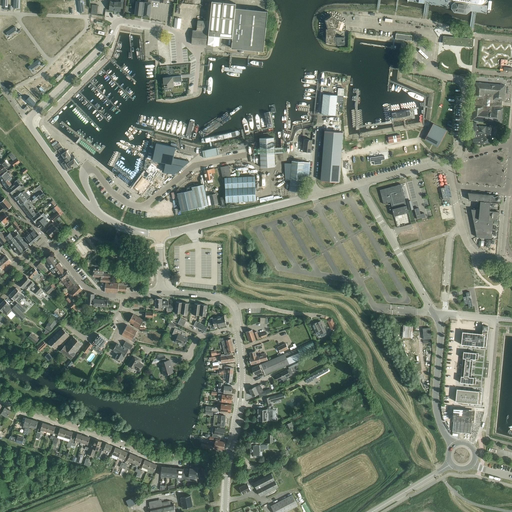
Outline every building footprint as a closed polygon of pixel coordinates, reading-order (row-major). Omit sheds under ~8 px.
[(152,2),(145,2),(137,1),(135,14),(141,15),(142,14),(143,15),(150,16),(152,2)] [(236,3),(212,1),(210,21),(209,31),(208,44),(212,45),(212,44),(215,45),(219,46),(220,37),(233,39),(236,8),(236,3)] [(110,2),(110,5),(109,10),(120,11),(121,8),(124,9),(125,2),(121,2),(121,3),(110,2)] [(468,4),(456,2),(452,5),(452,9),(454,13),(466,14),(470,12),(471,7),(468,4)] [(232,48),(264,51),(268,11),(236,8),(233,39),(232,48)] [(332,16),(326,20),(328,29),(326,29),(326,42),(332,42),(331,44),(344,45),(345,37),(335,37),(336,28),(338,20),(332,16)] [(210,21),(198,20),(197,30),(209,31),(210,21)] [(17,30),(15,26),(6,33),(8,36),(17,30)] [(192,44),(206,45),(207,31),(193,30),(192,44)] [(474,39),(443,36),(442,44),(473,47),(474,39)] [(41,63),(38,60),(28,67),(30,70),(41,63)] [(61,74),(55,79),(58,82),(63,76),(61,74)] [(163,77),(164,87),(174,86),(174,82),(182,81),(181,75),(163,77)] [(475,105),(473,105),(471,120),(502,123),(503,107),(502,107),(502,100),(504,100),(505,85),(475,82),(473,97),(476,98),(476,99),(475,100),(474,102),(475,104),(475,105)] [(340,99),(340,95),(337,95),(323,94),(322,113),(322,114),(327,114),(336,115),(337,99),(340,99)] [(32,106),(36,103),(30,96),(29,96),(30,97),(26,101),(26,100),(32,107),(32,106)] [(468,137),(473,137),(473,144),(484,145),(484,143),(490,143),(490,136),(490,134),(491,134),(491,127),(479,126),(479,127),(476,127),(477,123),(470,122),(469,130),(468,137)] [(426,138),(439,145),(446,131),(433,124),(426,138)] [(206,136),(201,138),(202,141),(202,142),(207,142),(210,141),(237,136),(239,135),(240,133),(240,131),(238,130),(235,130),(206,136)] [(343,132),(336,131),(325,131),(325,132),(321,180),(339,182),(343,132)] [(401,140),(400,134),(388,136),(389,143),(401,140)] [(260,138),(261,167),(275,166),(274,137),(260,138)] [(303,151),(311,152),(312,140),(304,139),(303,151)] [(55,145),(53,147),(56,151),(58,149),(61,154),(66,160),(62,163),(67,171),(68,170),(71,168),(73,167),(73,168),(75,167),(75,166),(78,164),(74,158),(73,159),(70,156),(67,150),(66,151),(63,147),(62,146),(59,142),(58,143),(55,145)] [(156,143),(153,160),(166,162),(164,171),(174,173),(190,161),(174,158),(176,147),(156,143)] [(2,146),(8,153),(10,152),(3,144),(2,146)] [(384,154),(370,156),(370,160),(374,160),(374,163),(382,162),(381,159),(385,158),(384,154)] [(289,190),(301,192),(303,177),(309,177),(310,162),(292,161),(289,190)] [(221,167),(223,177),(231,175),(228,165),(221,167)] [(211,169),(204,170),(206,180),(213,179),(212,173),(215,172),(214,168),(211,169)] [(142,177),(137,183),(134,187),(142,193),(157,173),(153,170),(145,179),(142,177)] [(3,183),(7,188),(12,184),(9,180),(11,178),(9,175),(11,173),(10,172),(8,173),(6,171),(3,174),(0,175),(0,177),(3,182),(3,183)] [(224,178),(226,197),(226,202),(256,200),(255,176),(231,177),(224,178)] [(16,183),(12,186),(8,189),(12,194),(16,191),(18,189),(19,191),(25,187),(23,185),(20,188),(17,184),(20,182),(18,179),(15,181),(16,183)] [(188,191),(177,193),(181,211),(199,207),(199,210),(205,209),(205,206),(208,205),(204,184),(187,188),(188,191)] [(401,184),(380,190),(383,204),(390,202),(394,216),(408,212),(405,198),(406,198),(405,195),(404,195),(404,194),(405,194),(404,191),(403,191),(404,191),(403,188),(402,188),(402,187),(403,187),(402,184),(401,184)] [(448,186),(445,187),(441,188),(443,199),(450,197),(449,197),(450,197),(448,186)] [(31,218),(36,214),(32,209),(32,208),(33,207),(31,205),(40,197),(41,198),(45,195),(41,190),(37,193),(28,200),(27,200),(21,205),(31,218)] [(21,192),(18,194),(14,197),(20,204),(24,201),(30,196),(25,191),(22,193),(21,192)] [(469,200),(478,201),(479,193),(468,192),(469,200)] [(478,201),(480,201),(490,202),(500,203),(499,202),(499,201),(500,201),(500,200),(501,200),(501,199),(501,198),(501,197),(500,197),(500,196),(499,196),(499,195),(498,195),(497,195),(497,196),(496,196),(495,197),(493,196),(493,195),(479,193),(478,201)] [(209,195),(210,200),(211,205),(218,203),(216,194),(209,195)] [(0,197),(0,202),(6,210),(11,205),(5,198),(3,195),(0,197)] [(480,201),(479,210),(477,210),(477,208),(474,208),(474,209),(471,209),(477,237),(492,238),(493,220),(498,221),(499,212),(489,211),(490,202),(480,201)] [(58,212),(50,218),(51,219),(53,221),(55,220),(60,215),(63,213),(57,205),(54,207),(52,210),(54,212),(57,210),(58,212)] [(4,212),(0,214),(0,219),(4,224),(10,219),(4,212)] [(31,218),(35,223),(43,217),(41,215),(38,212),(36,214),(31,218)] [(43,217),(35,223),(40,229),(47,222),(45,219),(47,218),(43,213),(41,215),(43,217)] [(46,231),(46,232),(51,237),(58,230),(55,226),(58,224),(55,220),(51,224),(47,227),(49,229),(46,231)] [(29,232),(28,233),(35,241),(40,236),(32,226),(30,228),(32,230),(29,232)] [(15,236),(13,237),(24,250),(29,246),(25,243),(16,232),(14,235),(15,236)] [(9,233),(9,234),(5,237),(19,255),(24,250),(13,237),(9,233)] [(23,237),(27,241),(30,245),(35,241),(28,233),(26,234),(25,236),(23,237)] [(0,262),(1,261),(5,266),(11,261),(5,255),(3,257),(0,254),(0,262)] [(49,262),(52,266),(58,263),(52,254),(46,258),(49,262)] [(58,263),(52,266),(50,268),(55,275),(59,272),(61,275),(65,271),(59,262),(58,263)] [(40,278),(43,275),(41,273),(40,274),(37,272),(38,271),(34,268),(28,274),(32,278),(32,277),(35,279),(38,276),(40,278)] [(101,281),(106,282),(110,282),(111,275),(104,274),(104,269),(94,268),(93,276),(101,277),(101,281)] [(67,270),(63,273),(60,276),(63,279),(66,277),(70,274),(67,270)] [(70,274),(66,277),(62,280),(69,288),(77,282),(70,274)] [(19,284),(22,287),(23,288),(24,289),(28,286),(30,288),(34,284),(30,279),(26,276),(19,284)] [(38,287),(34,292),(37,295),(42,289),(39,286),(38,285),(38,284),(36,281),(34,283),(38,287)] [(110,282),(106,282),(105,292),(118,293),(118,291),(126,291),(127,284),(124,284),(124,283),(119,283),(110,282)] [(79,285),(75,288),(69,293),(73,298),(79,292),(83,289),(79,285)] [(15,305),(23,313),(26,310),(20,302),(25,296),(22,293),(20,291),(16,288),(9,295),(14,300),(14,299),(18,302),(15,305)] [(463,297),(464,304),(468,303),(469,307),(472,306),(471,299),(469,299),(469,296),(470,295),(470,292),(466,292),(466,296),(463,297)] [(87,303),(94,304),(94,298),(95,294),(88,293),(88,298),(86,298),(85,303),(87,303)] [(5,299),(0,304),(0,308),(3,311),(2,311),(4,313),(5,312),(7,315),(12,310),(16,314),(22,320),(26,316),(15,305),(13,307),(13,308),(10,304),(5,299)] [(78,304),(74,299),(69,304),(74,310),(76,308),(75,306),(78,304)] [(167,312),(173,313),(173,304),(170,304),(170,306),(168,306),(169,301),(162,301),(162,307),(167,307),(167,312)] [(134,324),(133,326),(139,329),(144,320),(133,314),(129,321),(134,324)] [(214,324),(210,325),(211,329),(215,328),(215,327),(219,326),(219,327),(227,325),(224,316),(221,317),(220,316),(217,317),(216,318),(212,319),(214,324)] [(327,320),(331,330),(336,327),(332,318),(327,320)] [(317,322),(313,324),(316,332),(319,331),(321,336),(327,334),(326,331),(321,321),(317,323),(317,322)] [(126,337),(131,340),(135,342),(136,340),(133,338),(137,330),(127,325),(123,332),(122,335),(126,337)] [(462,332),(461,344),(486,347),(488,326),(483,326),(482,334),(462,332)] [(430,327),(422,328),(424,339),(431,339),(430,327)] [(62,328),(59,331),(48,341),(55,349),(66,338),(69,335),(62,328)] [(177,338),(176,339),(175,341),(184,345),(186,342),(188,337),(180,334),(182,331),(175,328),(172,334),(176,335),(176,336),(177,338)] [(259,337),(258,336),(257,331),(253,332),(252,329),(246,331),(250,342),(256,340),(261,338),(260,337),(259,337)] [(31,333),(28,336),(36,342),(39,339),(31,333)] [(93,343),(97,346),(101,349),(108,341),(99,334),(93,343)] [(73,336),(70,340),(62,349),(72,358),(80,347),(83,343),(73,336)] [(222,341),(223,346),(225,353),(234,351),(231,339),(222,341)] [(37,347),(40,350),(47,344),(43,340),(37,347)] [(313,340),(297,348),(302,358),(318,350),(313,340)] [(123,345),(117,342),(112,349),(117,351),(115,356),(122,360),(129,348),(130,349),(133,345),(126,341),(123,345)] [(83,350),(87,353),(93,345),(89,342),(83,350)] [(285,343),(278,347),(280,352),(281,352),(288,349),(285,343)] [(297,348),(261,363),(266,374),(302,358),(297,348)] [(251,357),(249,357),(251,364),(260,362),(259,361),(267,359),(266,355),(258,357),(258,355),(257,356),(255,351),(250,352),(251,357)] [(463,352),(460,382),(476,384),(476,378),(471,377),(473,359),(477,359),(478,353),(463,352)] [(164,354),(160,354),(158,354),(159,358),(156,359),(157,362),(160,361),(166,359),(164,354)] [(233,354),(228,355),(221,356),(222,362),(234,360),(233,354)] [(128,365),(134,369),(135,368),(140,371),(143,365),(139,362),(140,360),(133,356),(128,365)] [(280,373),(276,376),(279,380),(282,379),(284,381),(289,378),(288,376),(290,375),(289,375),(293,373),(291,368),(299,364),(298,363),(303,361),(302,358),(288,366),(289,369),(287,370),(280,373)] [(65,365),(69,368),(73,363),(69,359),(65,365)] [(173,372),(170,360),(160,363),(164,375),(173,372)] [(261,364),(252,368),(254,374),(264,370),(261,364)] [(226,381),(227,381),(232,382),(233,374),(224,372),(224,374),(223,378),(226,379),(226,381)] [(314,373),(306,378),(308,382),(316,377),(314,373)] [(224,392),(226,393),(231,393),(232,386),(225,386),(223,386),(224,382),(219,382),(218,388),(224,389),(224,392)] [(264,391),(263,389),(260,384),(249,389),(253,396),(258,394),(260,397),(264,395),(271,392),(270,389),(264,391)] [(457,389),(455,401),(480,404),(482,391),(457,389)] [(220,401),(227,402),(232,403),(232,395),(227,395),(219,393),(218,399),(220,399),(220,401)] [(274,396),(265,398),(267,407),(268,407),(271,406),(272,406),(271,401),(275,400),(274,396)] [(218,411),(226,412),(231,412),(231,404),(221,403),(220,407),(216,406),(216,408),(212,408),(212,411),(218,411)] [(454,405),(452,420),(454,420),(453,431),(463,432),(471,433),(472,422),(474,422),(475,410),(459,409),(460,406),(454,405)] [(268,409),(258,409),(258,420),(263,420),(266,420),(273,420),(273,409),(271,409),(271,406),(268,407),(268,409)] [(0,416),(2,413),(7,417),(11,410),(5,407),(3,411),(1,409),(0,410),(0,416)] [(214,420),(213,425),(217,426),(220,426),(224,426),(226,416),(221,415),(214,414),(214,420)] [(23,433),(27,434),(29,428),(30,425),(32,419),(26,417),(24,422),(23,427),(25,428),(23,433)] [(32,419),(30,425),(36,427),(38,421),(32,419)] [(41,429),(47,431),(49,424),(43,422),(41,429)] [(47,431),(47,434),(50,435),(51,432),(53,433),(55,426),(49,424),(47,431)] [(212,436),(217,437),(218,434),(224,435),(225,428),(215,427),(215,428),(213,428),(212,436)] [(60,428),(58,434),(64,436),(67,430),(60,428)] [(65,436),(64,440),(69,441),(68,444),(67,446),(71,447),(71,445),(72,442),(73,437),(71,437),(73,432),(67,430),(64,436),(65,436)] [(75,440),(82,442),(84,435),(78,433),(75,440)] [(84,435),(82,442),(88,444),(90,437),(84,435)] [(16,442),(22,444),(24,444),(26,438),(18,436),(16,442)] [(87,454),(94,456),(96,449),(99,450),(102,441),(95,439),(93,447),(90,446),(87,454)] [(214,442),(212,442),(212,446),(214,447),(224,449),(225,442),(220,441),(220,440),(215,439),(214,442)] [(268,449),(268,448),(268,443),(252,443),(252,455),(257,455),(263,455),(263,449),(268,449)] [(113,453),(119,456),(122,449),(116,447),(114,452),(113,453)] [(122,449),(119,456),(125,459),(126,457),(128,452),(122,449)] [(128,460),(133,462),(136,456),(130,453),(128,460)] [(136,456),(133,462),(139,465),(142,458),(136,456)] [(143,466),(141,469),(147,471),(148,469),(151,462),(145,459),(142,466),(143,466)] [(122,468),(123,468),(125,463),(122,462),(120,467),(118,466),(116,470),(118,471),(117,474),(119,475),(122,468)] [(157,464),(151,462),(148,469),(154,471),(157,464)] [(177,477),(177,479),(182,480),(186,480),(186,473),(183,473),(184,469),(178,468),(177,477)] [(186,480),(192,481),(193,477),(196,478),(196,477),(198,478),(197,472),(196,472),(197,469),(190,468),(189,474),(186,473),(186,480)] [(278,486),(271,473),(253,482),(260,495),(278,486)] [(252,490),(250,484),(248,479),(244,481),(246,484),(239,487),(243,494),(247,492),(252,490)] [(184,497),(180,498),(183,508),(188,507),(193,506),(190,495),(184,497)] [(299,500),(296,502),(292,495),(271,506),(274,511),(285,511),(298,506),(297,504),(300,503),(299,500)] [(126,500),(129,507),(136,503),(133,497),(126,500)] [(161,499),(149,502),(150,511),(175,511),(174,503),(171,504),(170,500),(162,502),(161,499)]
